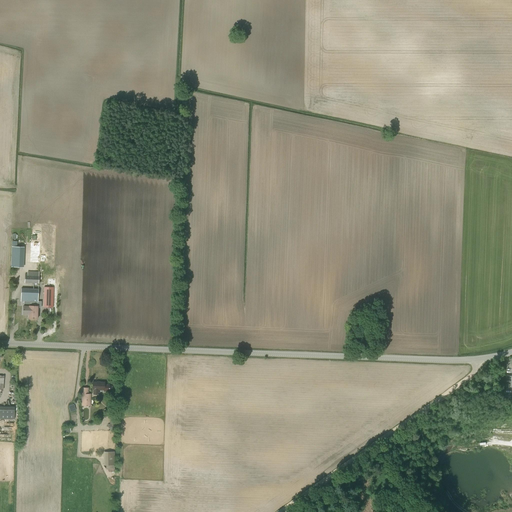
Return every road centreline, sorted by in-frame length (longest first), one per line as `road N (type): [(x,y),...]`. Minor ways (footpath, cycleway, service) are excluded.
road 1 (tertiary): [(511,352),(458,360),(0,342)]
road 2 (track): [(479,358),(472,372),(375,444)]
